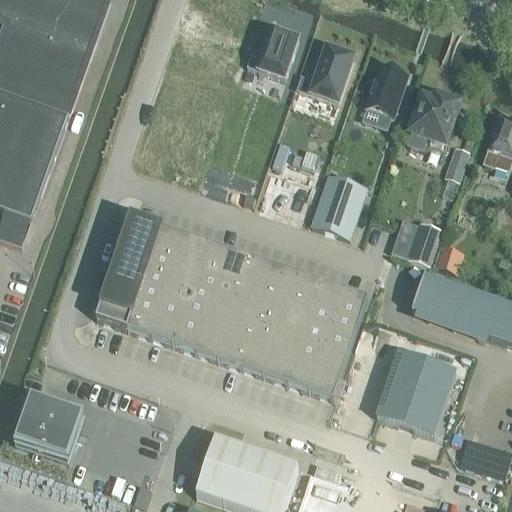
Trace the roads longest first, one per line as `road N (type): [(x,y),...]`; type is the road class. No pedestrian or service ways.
road 1 (unclassified): [(112,179),(55,348),(197,399)]
road 2 (unclassified): [(112,179),(376,272)]
road 3 (unclassified): [(197,399),(443,483)]
road 4 (unclassified): [(172,0),(112,179)]
